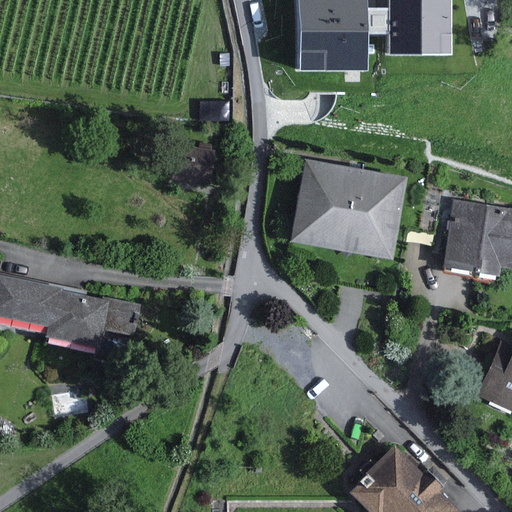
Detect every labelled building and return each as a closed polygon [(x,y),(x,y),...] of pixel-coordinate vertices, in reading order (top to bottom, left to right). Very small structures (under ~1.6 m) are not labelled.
[(367,0),(297,0),(298,71),(368,70),(367,0)] [(451,0),(389,0),(389,56),(452,56),(451,0)] [(211,150),(174,146),(169,186),(201,189),(201,183),(207,184),(211,150)] [(402,177),(303,162),(286,241),(385,259),(393,225),(402,177)] [(393,225),(444,234),(450,199),(455,171),(404,162),(402,177),(393,225)] [(511,209),(450,199),(444,234),(439,268),(496,277),(497,269),(511,271),(511,209)] [(58,288),(0,276),(0,319),(42,328),(40,337),(96,349),(100,330),(106,301),(57,291),(58,288)] [(107,298),(106,301),(100,330),(111,331),(110,334),(133,339),(140,304),(107,298)] [(511,344),(511,347),(499,341),(474,395),(511,412),(511,344)] [(418,474),(390,447),(344,494),(362,511),(456,511),(436,493),(441,488),(422,469),(418,474)]
